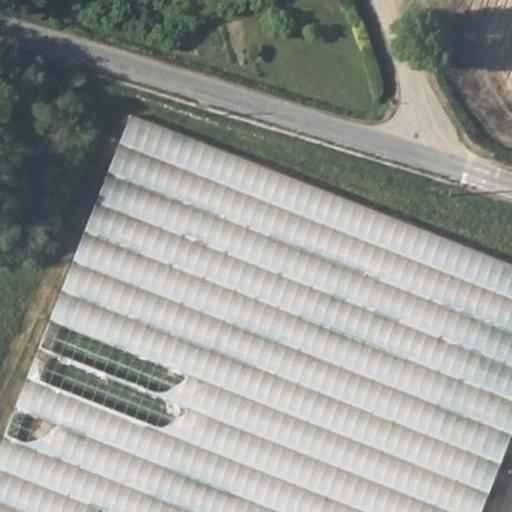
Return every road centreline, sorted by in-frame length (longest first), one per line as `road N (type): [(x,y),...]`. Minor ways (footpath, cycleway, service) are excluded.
road 1 (tertiary): [(0,29),(428,157)]
road 2 (unclassified): [(428,157),(424,113),(379,0)]
